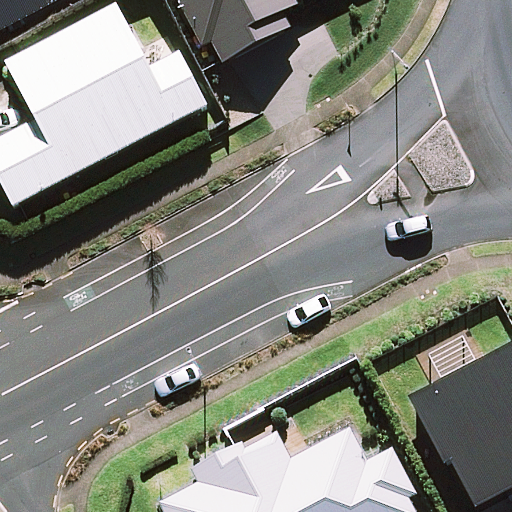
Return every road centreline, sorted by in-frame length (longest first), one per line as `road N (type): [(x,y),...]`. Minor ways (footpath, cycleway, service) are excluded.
road 1 (tertiary): [(0,394),(314,228)]
road 2 (tertiary): [(314,228),(356,163),(502,15)]
road 3 (tertiary): [(511,202),(390,226),(314,228)]
